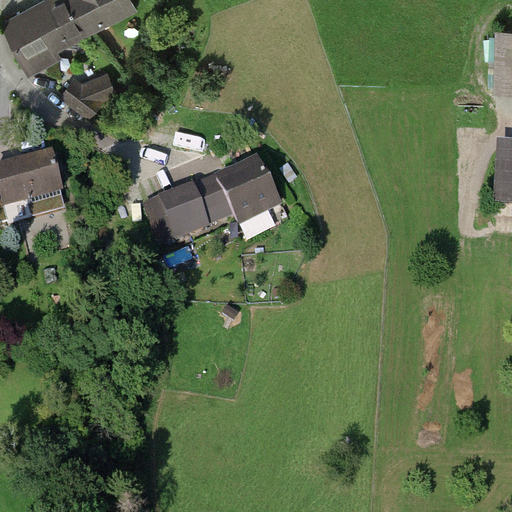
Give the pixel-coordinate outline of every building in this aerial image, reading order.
[(64,0),(43,0),(4,22),(30,69),(57,54),(54,48),(83,32),(64,0)] [(137,0),(64,0),(83,32),(139,2),(137,0)] [(494,91),(511,90),(511,29),(494,30),(494,91)] [(75,80),(62,99),(94,122),(115,97),(108,76),(85,84),(75,80)] [(511,205),(511,145),(501,145),(497,204),(511,205)] [(9,166),(0,167),(0,182),(0,185),(0,224),(65,209),(52,156),(9,166)] [(256,161),(148,207),(167,252),(275,205),(256,161)]
